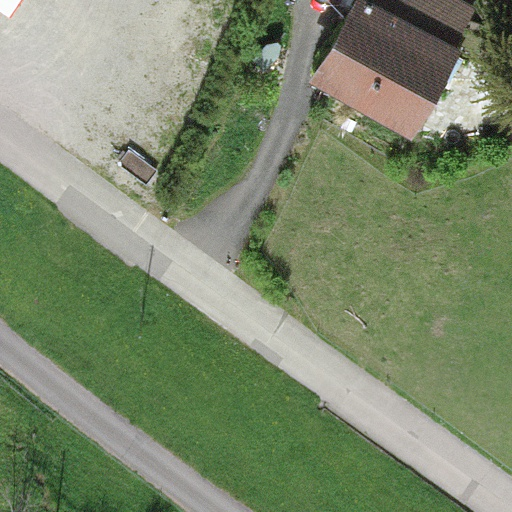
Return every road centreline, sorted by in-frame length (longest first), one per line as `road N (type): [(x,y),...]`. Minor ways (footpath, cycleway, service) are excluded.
road 1 (residential): [(0,129),(511,510)]
road 2 (unclassified): [(231,511),(0,346)]
